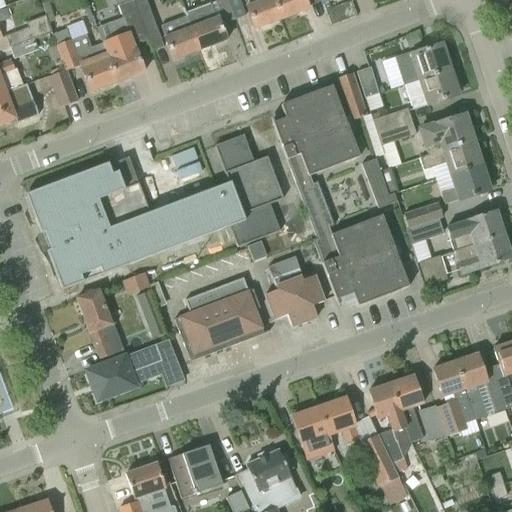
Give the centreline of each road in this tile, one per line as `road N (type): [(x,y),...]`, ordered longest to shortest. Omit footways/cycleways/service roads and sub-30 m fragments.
road 1 (residential): [(0,172),(453,0)]
road 2 (residential): [(74,442),(511,289)]
road 3 (residential): [(74,442),(0,252)]
road 4 (unclassified): [(511,134),(466,0)]
